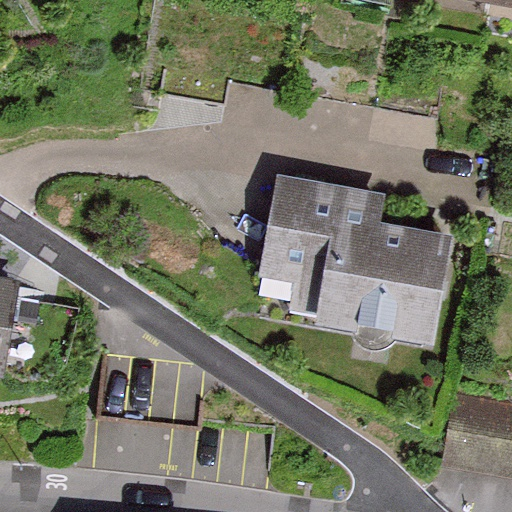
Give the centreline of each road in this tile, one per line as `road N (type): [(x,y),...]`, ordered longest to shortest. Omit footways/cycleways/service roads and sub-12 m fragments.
road 1 (residential): [(388,511),(381,482),(344,443),(0,208)]
road 2 (residential): [(200,511),(0,495)]
